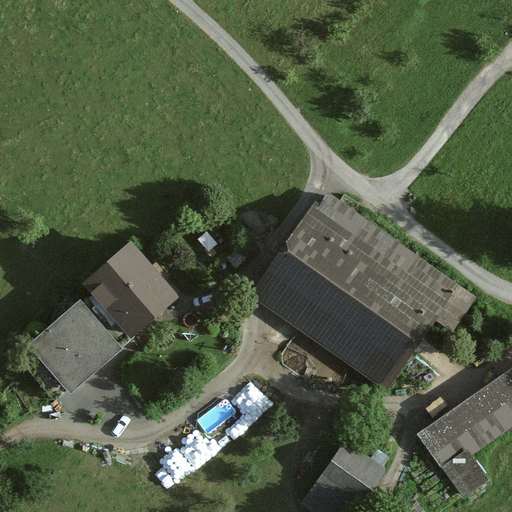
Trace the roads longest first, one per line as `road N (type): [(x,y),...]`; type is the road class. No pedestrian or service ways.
road 1 (track): [(176,0),(244,63),(331,170),(380,208)]
road 2 (track): [(380,208),(492,71),(511,64)]
road 3 (track): [(380,208),(505,299)]
road 4 (track): [(331,170),(260,272)]
